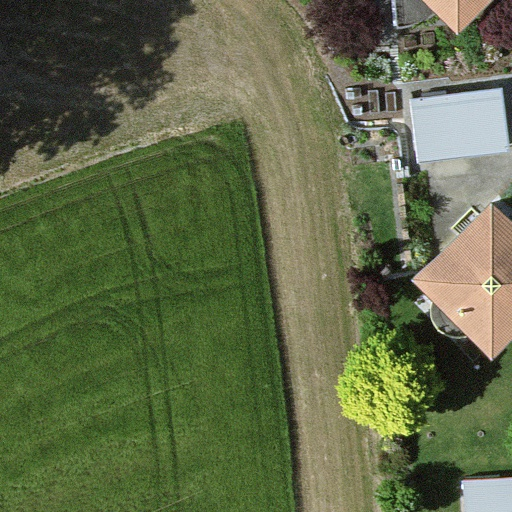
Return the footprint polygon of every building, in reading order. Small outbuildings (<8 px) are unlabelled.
[(394,0),(397,21),(420,16),(421,15),(444,0),(445,0),(458,14),(472,0),(394,0)] [(499,84),(407,95),(411,127),(503,116),(499,84)] [(503,116),(411,127),(415,160),(507,149),(503,116)] [(511,229),(487,204),(407,282),(483,360),(511,332),(511,229)] [(511,511),(511,470),(462,475),(465,511),(511,511)]
